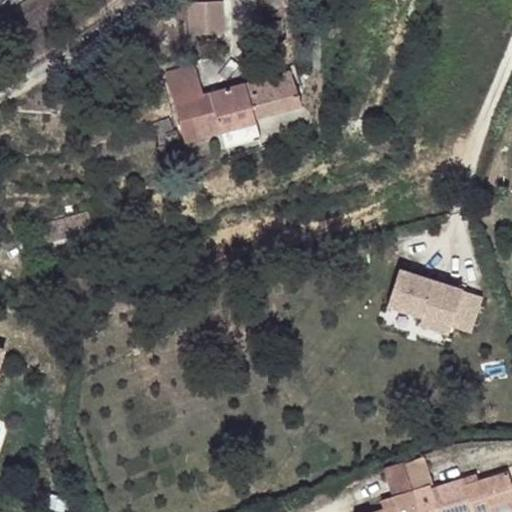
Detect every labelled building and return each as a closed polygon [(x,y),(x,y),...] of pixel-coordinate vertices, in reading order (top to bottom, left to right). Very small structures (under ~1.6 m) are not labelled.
[(222,32),(220,0),(212,0),(188,1),(190,33),(222,32)] [(255,119),(302,105),(291,71),(245,84),(204,96),(195,66),(165,74),(185,142),(221,132),(256,122),(255,119)] [(177,139),(169,118),(153,124),(156,135),(165,132),(169,141),(177,139)] [(261,140),(256,122),(221,132),(225,149),(261,140)] [(84,232),(79,215),(63,220),(68,237),(84,232)] [(469,333),(480,298),(398,271),(387,306),(421,318),(419,325),(448,334),(450,327),(469,333)] [(432,484),(423,456),(405,463),(414,490),(430,485),(432,484)] [(414,490),(405,463),(384,470),(393,497),(414,490)] [(491,511),(490,507),(511,499),(511,483),(508,472),(478,481),(465,485),(463,478),(431,489),(438,511),(491,511)] [(478,481),(477,474),(463,478),(465,485),(478,481)] [(438,511),(431,489),(430,485),(414,490),(393,497),(382,500),(384,509),(374,511),(438,511)] [(491,511),(511,511),(511,499),(490,507),(491,511)]
